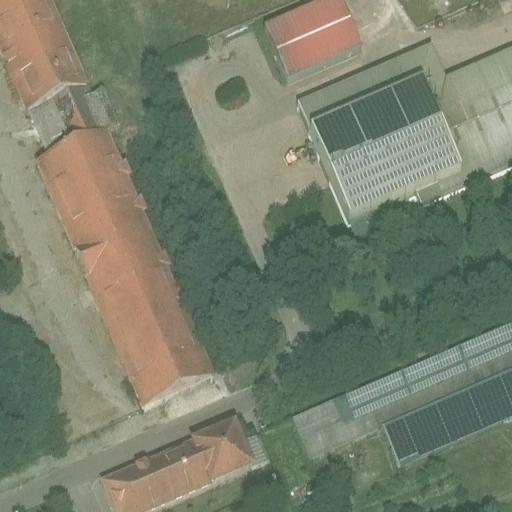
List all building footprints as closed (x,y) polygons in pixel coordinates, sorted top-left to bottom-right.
[(49,0),(0,0),(0,64),(26,124),(91,95),(49,0)] [(363,58),(339,4),(264,36),(288,91),(363,58)] [(511,175),(511,57),(448,85),(433,52),(295,111),(349,236),(418,207),(421,215),(511,175)] [(92,148),(27,177),(134,418),(199,390),(92,148)] [(511,327),(292,425),(310,465),(383,432),(511,375),(511,327)] [(511,424),(511,375),(383,432),(401,473),(511,424)] [(163,511),(248,477),(231,437),(104,490),(112,511),(163,511)]
